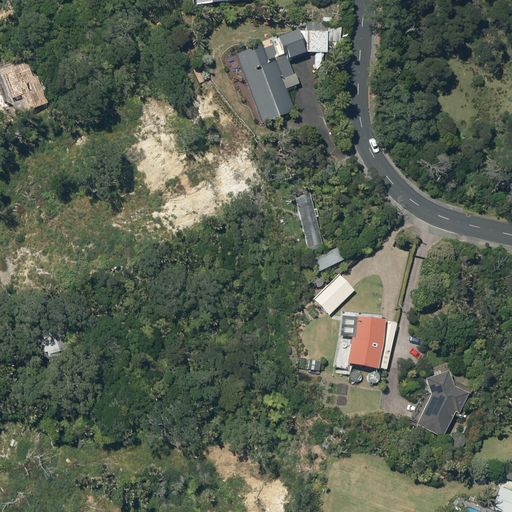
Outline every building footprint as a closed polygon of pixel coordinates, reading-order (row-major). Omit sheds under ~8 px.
[(273,58),(274,62),(267,64),(260,45),(234,55),(261,123),(293,111),(285,91),(294,88),(293,86),(297,85),(293,74),(291,75),(285,59),(302,53),(326,53),(325,42),(339,41),(339,26),(336,26),(336,22),(331,22),(331,25),(330,25),(329,18),(321,18),(321,22),(304,23),(305,32),(294,32),(294,30),(274,38),(281,55),(273,58)] [(25,62),(0,72),(0,87),(5,100),(16,96),(22,112),(46,103),(36,77),(31,79),(25,62)] [(293,198),(306,250),(320,247),(307,195),(293,198)] [(117,226),(114,220),(97,227),(112,268),(144,258),(129,221),(117,226)] [(335,249),(310,261),(312,274),(341,260),(335,249)] [(336,275),(311,300),(327,316),(352,291),(336,275)] [(335,337),(347,338),(347,343),(343,365),(374,371),(379,345),(381,321),(337,318),(335,337)] [(35,333),(39,356),(67,351),(62,328),(35,333)] [(307,362),(307,370),(316,371),(317,363),(307,362)] [(427,396),(413,427),(439,440),(451,413),(455,415),(464,395),(450,388),(445,373),(422,381),(427,396)] [(25,428),(20,459),(52,464),(57,434),(25,428)] [(490,508),(493,509),(492,511),(511,511),(511,490),(498,486),(490,508)] [(71,511),(75,490),(50,487),(46,511),(71,511)] [(17,511),(11,498),(0,503),(0,508),(1,511),(17,511)]
